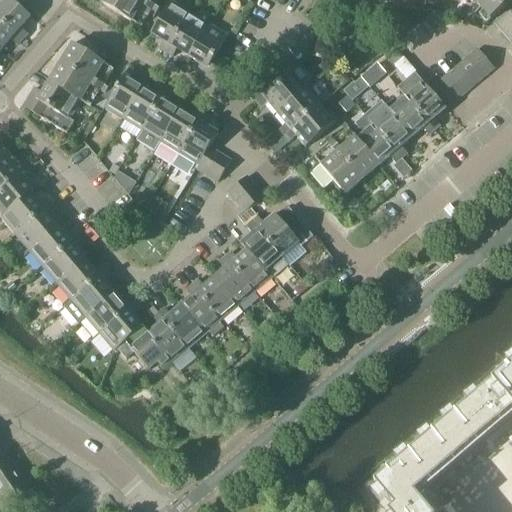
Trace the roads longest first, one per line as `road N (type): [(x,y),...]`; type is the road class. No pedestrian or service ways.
road 1 (residential): [(176,511),(511,231)]
road 2 (residential): [(0,109),(100,209),(94,237),(127,273),(160,276),(252,146)]
road 3 (residential): [(252,146),(335,246),(361,258),(376,255),(511,138)]
road 4 (residential): [(68,18),(229,110),(252,146)]
road 5 (residential): [(153,511),(114,471),(0,393)]
